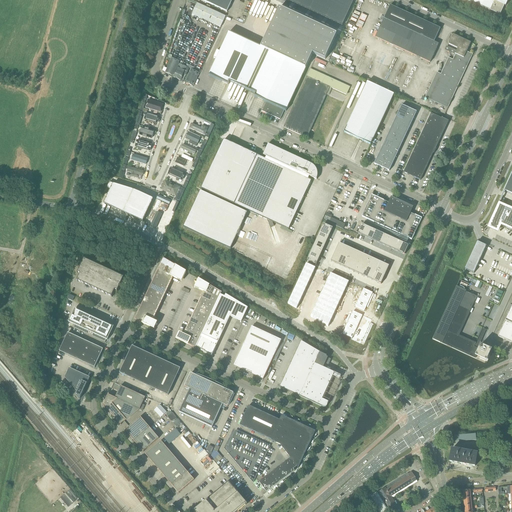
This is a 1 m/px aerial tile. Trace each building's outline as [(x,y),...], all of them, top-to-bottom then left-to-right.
[(201,0),(227,12),(232,0),(201,0)] [(304,0),(301,7),(309,11),(314,0),(304,0)] [(314,0),(309,11),(318,14),(324,0),(314,0)] [(329,0),(324,0),(318,14),(326,18),(333,2),(329,0)] [(344,0),(342,5),(350,9),(354,0),(344,0)] [(467,0),(500,15),(504,5),(506,6),(508,0),(467,0)] [(333,2),(326,18),(334,22),(342,5),(333,2)] [(192,14),(221,27),(226,16),(197,3),(192,14)] [(342,5),(334,22),(342,26),(350,9),(342,5)] [(439,44),(434,42),(440,28),(390,5),(384,19),(375,37),(430,63),(439,44)] [(212,69),(209,75),(228,85),(230,82),(241,87),(256,94),(255,97),(266,102),(262,111),(280,120),(284,110),(286,111),(306,68),(313,54),(325,60),(337,35),(279,8),(261,47),(229,32),(212,69)] [(441,74),(437,73),(425,98),(448,108),(472,55),(467,52),(471,43),(453,35),(448,44),(457,49),(456,51),(446,46),(444,50),(455,55),(453,60),(449,58),(441,74)] [(173,59),(166,74),(172,78),(180,62),(173,59)] [(193,70),(200,73),(201,71),(190,66),(181,61),(180,64),(193,70)] [(179,65),(173,78),(181,82),(188,69),(180,66),(179,65)] [(284,127),(307,138),(330,87),(347,95),(350,87),(310,69),(308,75),(308,76),(308,77),(307,77),(284,127)] [(193,87),(199,74),(191,70),(185,84),(193,87)] [(370,145),(394,94),(368,82),(344,132),(370,145)] [(148,100),(145,109),(160,113),(163,104),(148,100)] [(399,111),(406,115),(409,109),(402,105),(399,111)] [(417,112),(409,109),(406,115),(414,118),(417,112)] [(404,120),(406,115),(399,111),(396,117),(404,120)] [(448,121),(443,119),(431,113),(403,172),(421,180),(448,121)] [(145,114),(144,119),(158,123),(159,118),(145,114)] [(411,124),(414,118),(406,115),(404,120),(411,124)] [(393,123),(401,126),(404,120),(396,117),(393,123)] [(411,124),(404,120),(401,126),(408,130),(411,124)] [(393,123),(391,129),(398,132),(401,126),(393,123)] [(192,124),(190,128),(205,135),(207,131),(205,130),(206,127),(202,126),(201,128),(192,124)] [(406,136),(408,130),(401,126),(398,132),(406,136)] [(141,127),(139,135),(152,139),(154,131),(141,127)] [(388,135),(395,138),(398,132),(391,129),(388,135)] [(197,144),(200,137),(188,132),(185,139),(197,144)] [(406,136),(398,132),(395,138),(403,142),(406,136)] [(385,141),(393,144),(395,138),(388,135),(385,141)] [(400,148),(403,142),(395,138),(393,144),(400,148)] [(224,140),(201,189),(243,209),(270,221),(279,225),(289,230),(312,180),(308,179),(309,177),(310,176),(314,178),(316,180),(317,179),(317,178),(317,177),(318,176),(318,175),(318,174),(318,173),(317,172),(317,171),(317,170),(316,169),(316,168),(315,167),(314,166),(313,165),(312,165),(312,164),(311,164),(268,144),(263,155),(267,156),(265,159),(252,153),(236,146),(229,142),(224,140)] [(137,141),(135,147),(150,152),(152,145),(137,141)] [(390,150),(393,144),(385,141),(382,146),(390,150)] [(180,148),(194,155),(196,151),(182,144),(180,148)] [(400,148),(393,144),(390,150),(397,153),(400,148)] [(380,152),(387,156),(390,150),(382,146),(380,152)] [(395,159),(397,153),(390,150),(387,156),(395,159)] [(377,158),(384,162),(387,156),(380,152),(377,158)] [(133,154),(131,161),(146,165),(148,159),(133,154)] [(395,159),(387,156),(384,162),(392,165),(395,159)] [(175,163),(183,167),(186,161),(178,157),(175,163)] [(374,164),(382,168),(384,162),(377,158),(374,164)] [(389,171),(392,165),(384,162),(382,168),(389,171)] [(142,177),(144,171),(129,167),(128,173),(142,177)] [(168,175),(182,181),(185,175),(171,169),(168,175)] [(160,190),(175,197),(180,187),(165,180),(160,190)] [(110,190),(104,204),(123,213),(134,190),(113,184),(110,182),(107,188),(110,190)] [(185,189),(181,187),(175,200),(179,202),(183,194),(185,189)] [(134,190),(123,213),(143,222),(154,199),(139,192),(134,190)] [(200,191),(183,227),(231,249),(247,213),(200,191)] [(158,195),(156,199),(169,205),(171,201),(158,195)] [(372,195),(362,217),(412,240),(422,218),(411,213),(413,207),(391,197),(389,203),(372,195)] [(156,200),(144,224),(153,229),(165,204),(156,200)] [(491,221),(489,224),(499,229),(501,226),(511,230),(511,207),(509,207),(506,205),(499,202),(494,213),(490,221),(491,221)] [(165,204),(153,229),(162,233),(174,208),(165,204)] [(332,216),(327,213),(324,219),(330,221),(332,216)] [(324,224),(322,229),(331,233),(333,228),(324,224)] [(362,224),(358,233),(363,236),(367,227),(362,224)] [(367,227),(363,236),(367,238),(371,229),(367,227)] [(322,229),(320,233),(329,237),(331,233),(322,229)] [(371,229),(367,238),(372,240),(376,231),(371,229)] [(376,231),(372,240),(376,242),(380,233),(376,231)] [(320,233),(317,238),(327,242),(329,237),(320,233)] [(380,233),(376,242),(381,244),(385,235),(380,233)] [(385,235),(381,244),(385,246),(390,237),(385,235)] [(390,237),(385,246),(390,248),(394,239),(390,237)] [(317,238),(315,242),(325,247),(327,242),(317,238)] [(394,239),(390,248),(395,250),(399,241),(394,239)] [(399,241),(395,250),(399,252),(403,243),(399,241)] [(315,242),(313,247),(323,251),(325,247),(315,242)] [(477,242),(474,249),(483,253),(487,246),(477,242)] [(339,243),(335,252),(340,254),(344,245),(339,243)] [(403,243),(399,252),(403,254),(405,255),(409,246),(407,245),(403,243)] [(344,245),(340,254),(344,257),(348,247),(344,245)] [(313,247),(311,251),(320,256),(323,251),(313,247)] [(348,247),(344,257),(349,259),(353,250),(348,247)] [(474,249),(471,256),(480,260),(483,253),(474,249)] [(353,250),(349,259),(353,261),(357,252),(353,250)] [(311,251),(309,256),(318,260),(320,256),(311,251)] [(335,252),(331,261),(336,263),(340,254),(335,252)] [(357,252),(353,261),(358,263),(362,254),(357,252)] [(340,254),(336,263),(340,266),(344,257),(340,254)] [(362,254),(358,263),(362,265),(367,256),(362,254)] [(309,256),(307,261),(316,265),(318,260),(309,256)] [(367,256),(362,265),(367,267),(371,258),(367,256)] [(471,256),(468,262),(477,267),(480,260),(471,256)] [(344,257),(340,266),(345,268),(349,259),(344,257)] [(371,258),(367,267),(372,269),(376,260),(371,258)] [(118,292),(124,278),(84,259),(78,273),(78,274),(78,273),(81,274),(77,281),(112,297),(115,290),(118,292)] [(182,282),(184,278),(186,272),(164,259),(158,270),(173,277),(177,279),(182,282)] [(349,259),(345,268),(349,270),(353,261),(349,259)] [(376,260),(372,269),(376,271),(380,262),(376,260)] [(353,261),(349,270),(354,272),(358,263),(353,261)] [(380,262),(376,271),(385,275),(389,266),(388,265),(380,262)] [(468,262),(465,269),(474,274),(477,267),(468,262)] [(358,263),(354,272),(358,274),(362,265),(358,263)] [(306,264),(304,268),(314,273),(316,268),(306,264)] [(362,265),(358,274),(363,276),(367,267),(362,265)] [(367,267),(363,276),(367,278),(372,269),(367,267)] [(304,268),(302,273),(311,277),(314,273),(304,268)] [(372,269),(367,278),(372,280),(376,271),(372,269)] [(170,283),(173,277),(158,270),(155,276),(170,283)] [(376,271),(372,280),(379,283),(379,284),(381,284),(385,275),(376,271)] [(302,273),(300,277),(309,282),(311,277),(302,273)] [(331,273),(328,278),(338,282),(340,278),(331,273)] [(167,290),(168,288),(170,283),(155,276),(152,283),(167,290)] [(300,277),(298,282),(307,286),(309,282),(300,277)] [(328,278),(326,283),(336,287),(338,282),(328,278)] [(340,278),(338,282),(347,287),(349,282),(340,278)] [(197,284),(195,288),(204,292),(204,291),(219,299),(221,295),(222,293),(222,292),(221,293),(199,279),(197,282),(195,281),(195,283),(197,284)] [(298,282),(296,286),(305,291),(307,286),(298,282)] [(338,282),(336,287),(345,291),(347,287),(338,282)] [(165,296),(166,292),(167,290),(152,283),(149,289),(165,296)] [(326,283),(324,287),(334,291),(336,287),(326,283)] [(296,286),(294,291),(303,295),(305,291),(296,286)] [(324,287),(322,292),(331,296),(334,291),(324,287)] [(336,287),(334,291),(343,296),(345,291),(336,287)] [(440,343),(476,359),(476,358),(470,355),(471,353),(477,356),(480,357),(486,360),(489,354),(490,351),(489,351),(489,350),(484,349),(485,347),(480,345),(480,346),(475,344),(476,343),(475,344),(474,344),(458,336),(474,300),(475,300),(477,297),(456,288),(457,287),(433,339),(433,340),(433,338),(440,342),(440,343)] [(364,288),(361,293),(371,297),(373,293),(364,288)] [(162,302),(163,300),(165,296),(149,289),(147,295),(162,302)] [(204,291),(204,292),(201,298),(216,305),(219,299),(204,291)] [(294,291),(292,296),(301,300),(303,295),(294,291)] [(334,291),(331,296),(341,300),(343,296),(334,291)] [(322,292),(320,296),(329,301),(331,296),(322,292)] [(361,293),(359,298),(369,302),(371,297),(361,293)] [(159,308),(161,304),(162,302),(147,295),(144,301),(159,308)] [(221,295),(219,299),(216,305),(213,311),(210,317),(207,323),(204,329),(202,336),(199,342),(196,348),(196,349),(197,347),(205,351),(204,352),(213,356),(217,347),(216,347),(230,317),(242,322),(248,308),(226,295),(224,297),(221,295)] [(292,296),(290,300),(299,304),(301,300),(292,296)] [(320,296),(318,301),(327,305),(329,301),(320,296)] [(331,296),(329,301),(339,305),(341,300),(331,296)] [(216,305),(201,298),(198,304),(213,311),(216,305)] [(359,298),(357,302),(367,307),(369,302),(359,298)] [(290,300),(288,304),(297,309),(299,304),(290,300)] [(156,314),(157,312),(159,308),(144,301),(141,307),(156,314)] [(318,301),(316,305),(325,310),(327,305),(318,301)] [(329,301),(327,305),(336,309),(339,305),(329,301)] [(357,302),(355,307),(364,311),(367,307),(357,302)] [(213,311),(198,304),(195,310),(210,317),(213,311)] [(316,305),(314,310),(323,314),(325,310),(316,305)] [(327,305),(325,310),(334,314),(336,309),(327,305)] [(511,305),(498,337),(511,342),(511,305)] [(156,314),(141,307),(138,314),(153,321),(153,320),(156,314)] [(107,340),(111,333),(114,327),(75,308),(68,322),(73,324),(72,327),(105,342),(106,340),(107,340)] [(210,317),(195,310),(192,316),(207,323),(210,317)] [(314,310),(311,317),(319,322),(323,314),(314,310)] [(325,310),(323,314),(332,318),(334,314),(325,310)] [(353,311),(351,316),(360,320),(362,315),(353,311)] [(153,321),(138,314),(135,320),(150,327),(155,329),(158,322),(153,320),(153,321)] [(323,314),(319,322),(328,327),(332,318),(323,314)] [(352,338),(351,339),(360,344),(372,320),(362,315),(360,320),(358,325),(356,329),(354,334),(352,338)] [(207,323),(192,316),(189,322),(204,329),(207,323)] [(351,316),(349,320),(358,325),(360,320),(351,316)] [(349,320),(347,325),(356,329),(358,325),(349,320)] [(204,329),(189,322),(186,329),(202,336),(204,329)] [(347,325),(345,329),(354,334),(356,329),(347,325)] [(263,380),(282,340),(252,326),(235,363),(237,367),(237,368),(263,380)] [(202,336),(186,329),(185,331),(184,335),(199,342),(202,336)] [(345,329),(342,334),(352,338),(354,334),(345,329)] [(101,353),(103,349),(68,333),(59,351),(95,368),(101,353)] [(196,348),(199,342),(184,335),(179,333),(176,339),(181,341),(196,348)] [(299,397),(300,397),(315,363),(320,353),(301,341),(291,364),(290,364),(280,387),(300,396),(299,397)] [(120,373),(168,395),(180,368),(173,365),(174,365),(165,361),(164,361),(157,358),(157,357),(149,353),(148,354),(141,350),(133,346),(132,346),(123,365),(123,366),(120,373)] [(315,363),(300,397),(323,407),(323,408),(324,408),(325,408),(325,407),(326,407),(327,407),(327,406),(329,402),(323,399),(333,376),(335,373),(323,367),(328,358),(327,357),(327,356),(320,353),(315,363)] [(80,399),(90,378),(69,368),(65,378),(77,392),(76,394),(80,399)] [(212,428),(218,415),(201,407),(212,385),(209,383),(210,382),(191,373),(185,387),(190,389),(179,412),(212,428)] [(212,385),(201,407),(218,415),(223,404),(228,407),(234,393),(215,385),(215,386),(212,385)] [(140,410),(145,397),(121,386),(115,398),(134,407),(140,410)] [(115,398),(109,395),(109,394),(103,405),(104,405),(107,406),(106,408),(120,425),(121,425),(117,421),(134,407),(115,398)] [(298,467),(315,431),(282,416),(282,417),(280,420),(249,406),(240,425),(272,440),(281,444),(291,458),(259,482),(267,492),(295,471),(293,469),(297,466),(298,467)] [(133,440),(134,441),(150,428),(141,417),(125,430),(131,437),(131,438),(133,440),(132,441),(133,441),(133,440)] [(144,452),(159,439),(150,428),(134,441),(140,448),(140,449),(140,448),(143,452),(144,452)] [(179,493),(194,480),(161,441),(146,454),(145,454),(179,493)] [(458,463),(462,464),(464,452),(451,449),(449,462),(454,462),(454,464),(458,464),(458,463)] [(214,459),(219,454),(217,452),(214,450),(211,456),(214,459)] [(464,452),(462,464),(466,465),(466,466),(470,466),(470,465),(475,466),(477,454),(464,452)] [(219,454),(214,459),(217,463),(223,458),(219,454)] [(377,493),(371,497),(376,505),(373,507),(375,510),(378,508),(380,511),(384,511),(388,510),(389,509),(396,505),(391,497),(417,480),(414,475),(412,472),(408,474),(379,492),(378,493),(377,492),(377,493)] [(247,504),(228,482),(195,510),(194,510),(195,511),(237,511),(247,504)] [(69,491),(61,498),(69,507),(77,500),(69,491)] [(471,498),(464,499),(464,506),(471,505),(471,501),(476,500),(476,497),(471,498)]
